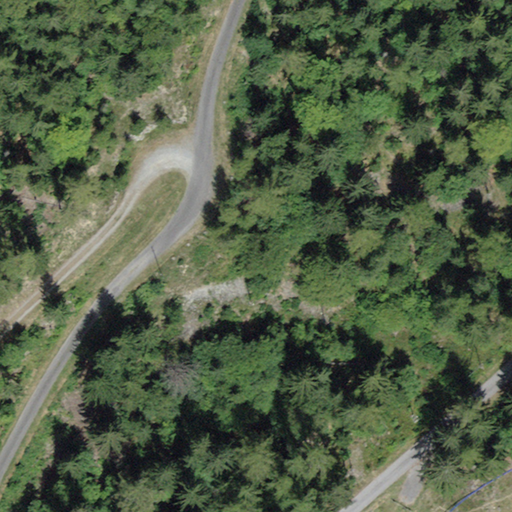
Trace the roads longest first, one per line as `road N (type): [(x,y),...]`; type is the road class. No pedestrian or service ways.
road 1 (unclassified): [(238,0),(206,104),(194,197),(100,307),(0,465)]
road 2 (track): [(201,148),(154,165),(121,213),(0,328)]
